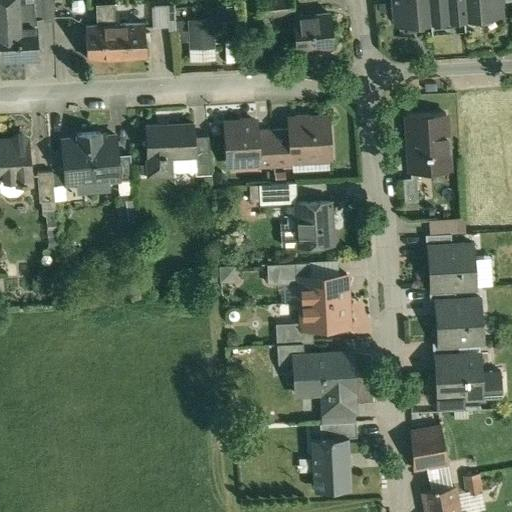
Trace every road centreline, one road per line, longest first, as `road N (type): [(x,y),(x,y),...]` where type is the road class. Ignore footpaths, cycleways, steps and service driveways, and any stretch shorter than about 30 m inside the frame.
road 1 (residential): [(369,79),(399,511)]
road 2 (residential): [(369,79),(0,98)]
road 3 (residential): [(511,73),(369,79)]
